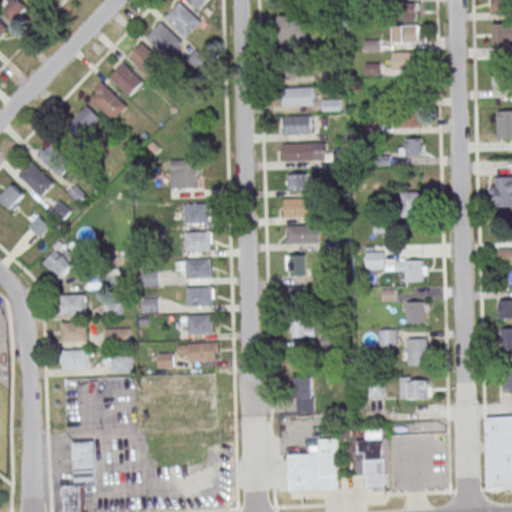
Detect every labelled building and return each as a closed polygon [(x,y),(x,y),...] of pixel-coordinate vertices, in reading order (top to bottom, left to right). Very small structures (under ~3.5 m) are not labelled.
[(16,22),(29,8),(19,0),(7,0),(1,7),(16,22)] [(188,0),(200,10),(208,0),(188,0)] [(511,0),(490,0),(491,13),(511,13),(511,0)] [(166,17),(188,38),(203,22),(181,1),(166,17)] [(417,20),(417,4),(403,4),(403,20),(417,20)] [(0,36),(8,28),(0,21),(0,36)] [(146,36),(168,57),(183,40),(161,21),(146,36)] [(297,47),(297,21),(281,21),(281,47),(297,47)] [(511,23),(491,24),(491,45),(511,44),(511,23)] [(393,42),(418,42),(418,25),(393,25),(393,42)] [(129,57),(148,74),(161,59),(142,42),(129,57)] [(187,58),(198,69),(207,60),(196,49),(187,58)] [(417,52),(392,52),(392,70),(417,70),(417,52)] [(279,77),(299,77),(299,61),(279,61),(279,77)] [(144,81),(124,62),(110,77),(130,96),(144,81)] [(511,64),(493,65),(493,87),(511,86),(511,64)] [(114,121),(128,107),(103,82),(89,95),(114,121)] [(283,105),(313,105),(313,87),(283,87),(283,105)] [(324,100),(324,110),(341,110),(340,100),(324,100)] [(101,119),(87,105),(67,125),(81,139),(101,119)] [(511,138),(511,110),(497,110),(497,138),(511,138)] [(423,127),(423,112),(402,112),(401,126),(423,127)] [(312,134),(312,115),(282,115),(282,134),(312,134)] [(400,156),(422,156),(422,138),(400,138),(400,156)] [(38,154),(60,176),(74,163),(51,141),(38,154)] [(324,161),(324,142),(282,142),(282,161),(324,161)] [(198,159),(174,159),(174,189),(198,189),(198,159)] [(19,174),(42,197),(55,184),(31,161),(19,174)] [(307,173),(287,173),(287,191),(307,191),(307,173)] [(511,176),(494,177),(494,196),(497,196),(497,207),(511,206),(511,176)] [(0,197),(0,199),(14,211),(27,196),(12,183),(0,197)] [(421,192),(402,192),(402,217),(421,217),(421,192)] [(310,217),(310,198),(284,198),(284,217),(310,217)] [(50,211),(62,222),(72,212),(60,200),(50,211)] [(190,223),(213,223),(213,204),(190,204),(190,223)] [(50,226),(39,216),(30,227),(42,236),(50,226)] [(320,243),(320,226),(288,225),(288,243),(320,243)] [(186,250),(213,250),(213,231),(186,231),(186,250)] [(42,262),(60,280),(75,265),(58,247),(42,262)] [(511,247),(499,248),(499,266),(511,265),(511,247)] [(367,250),(367,270),(385,270),(385,250),(367,250)] [(305,276),(305,254),(286,254),(286,276),(305,276)] [(186,278),(213,278),(213,258),(186,258),(186,278)] [(428,259),(396,259),(396,270),(406,270),(406,281),(428,281),(428,259)] [(187,306),(213,306),(213,286),(187,286),(187,306)] [(87,295),(60,295),(60,313),(87,313),(87,295)] [(511,318),(511,299),(496,300),(496,319),(511,318)] [(406,323),(425,323),(425,301),(406,301),(406,323)] [(123,317),(123,303),(106,303),(106,317),(123,317)] [(189,314),(189,334),(216,334),(216,314),(189,314)] [(293,337),(316,337),(316,320),(293,320),(293,337)] [(89,340),(89,322),(62,322),(62,340),(89,340)] [(511,327),(501,328),(501,350),(511,349),(511,327)] [(107,329),(107,344),(123,344),(123,329),(107,329)] [(397,330),(380,330),(380,345),(397,345),(397,330)] [(409,365),(428,365),(428,337),(409,337),(409,365)] [(219,361),(219,342),(178,342),(178,353),(190,353),(190,361),(219,361)] [(62,369),(90,369),(90,349),(62,349),(62,369)] [(158,354),(158,368),(175,368),(175,354),(158,354)] [(112,356),(112,372),(132,372),(132,356),(112,356)] [(511,368),(503,368),(502,388),(511,388),(511,368)] [(313,377),(296,377),(296,412),(313,412),(313,377)] [(401,399),(431,399),(431,377),(401,377),(401,399)] [(511,415),(487,416),(488,485),(511,484),(511,415)] [(389,488),(388,426),(365,426),(365,439),(357,439),(357,476),(366,476),(367,488),(389,488)] [(340,438),(320,438),(321,446),(311,446),(311,453),(289,453),(290,490),(341,489),(340,438)] [(96,440),(74,441),(75,485),(65,486),(65,511),(85,511),(84,486),(98,485),(96,440)] [(212,486),(205,470),(178,481),(184,497),(212,486)]
